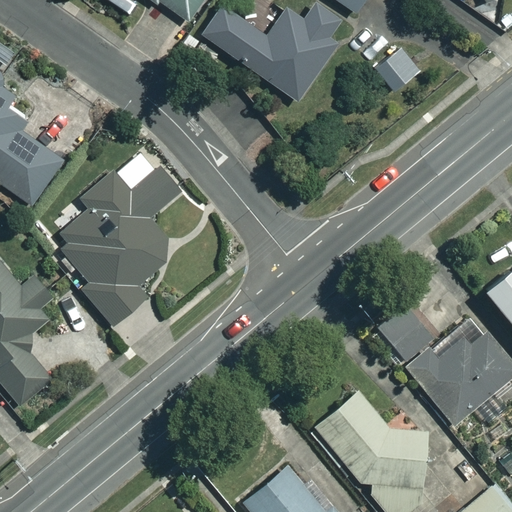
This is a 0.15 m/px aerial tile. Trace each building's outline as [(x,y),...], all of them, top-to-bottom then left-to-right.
[(194,0),(145,0),(178,23),(194,0)] [(323,9),(311,0),(307,0),(295,18),(278,6),(258,35),(214,4),(194,33),(289,100),(329,43),(319,36),(329,25),(323,9)] [(354,0),(332,0),(347,10),(354,0)] [(412,73),(396,47),(366,66),(382,92),(412,73)] [(0,181),(27,201),(58,157),(16,127),(22,119),(10,110),(0,72),(0,71),(0,181)] [(174,189),(154,165),(125,188),(108,167),(76,193),(85,205),(60,226),(59,247),(83,277),(76,283),(107,320),(142,291),(133,280),(160,258),(162,235),(144,213),(174,189)] [(511,272),(501,259),(468,287),(511,340),(511,272)] [(20,287),(0,260),(0,382),(14,400),(47,375),(17,336),(50,310),(27,281),(20,287)] [(435,352),(400,309),(375,330),(404,365),(400,368),(445,423),(510,370),(472,323),(435,352)] [(426,467),(423,430),(382,424),(350,385),(308,420),(384,511),(424,511),(432,505),(411,479),(426,467)] [(318,507),(278,458),(235,494),(249,511),(334,511),(325,501),(318,507)] [(511,511),(511,506),(489,480),(451,511),(511,511)]
